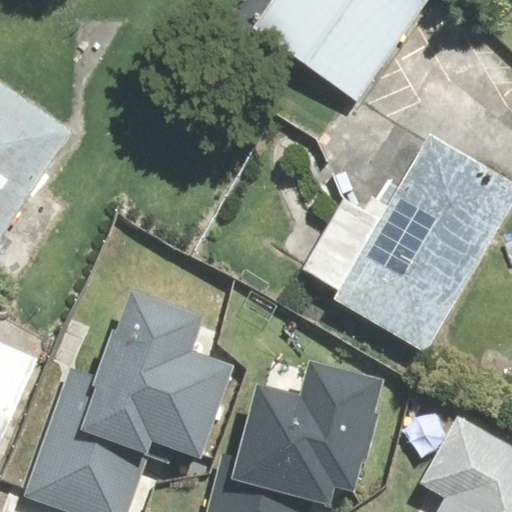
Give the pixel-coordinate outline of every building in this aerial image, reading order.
[(385,0),(318,0),(286,43),(356,97),(414,22),(385,0)] [(0,59),(0,248),(89,122),(0,59)] [(308,278),(439,353),(511,224),(511,162),(444,123),(401,197),(366,176),(308,278)] [(74,382),(38,499),(79,511),(133,511),(151,455),(222,477),(253,378),(208,365),(217,334),(144,311),(118,396),(74,382)] [(0,345),(0,480),(52,370),(0,345)] [(208,489),(203,511),(325,511),(327,506),(345,510),(385,491),(408,404),(329,382),(321,414),(284,404),(250,408),(231,494),(208,489)] [(511,511),(511,443),(473,424),(437,497),(456,506),(452,511),(511,511)]
